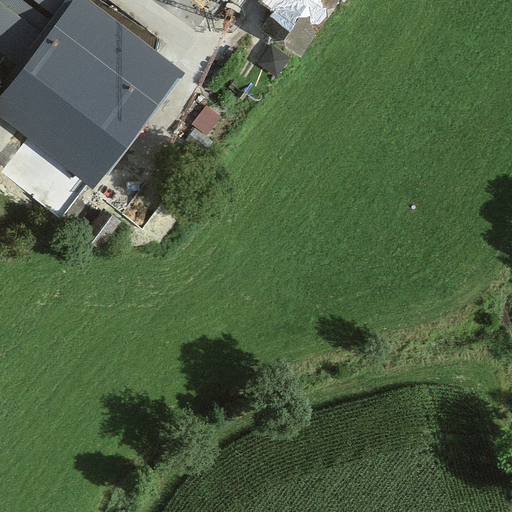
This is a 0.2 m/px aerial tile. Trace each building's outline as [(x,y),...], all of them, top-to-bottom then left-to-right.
[(0,0),(0,45),(2,46),(37,3),(32,0),(0,0)] [(4,45),(13,53),(62,0),(52,0),(45,8),(41,4),(4,45)] [(342,0),(270,0),(269,1),(283,10),(269,32),(306,56),(342,0)] [(80,1),(0,104),(0,110),(99,187),(182,80),(80,1)] [(122,227),(106,215),(86,242),(103,254),(122,227)]
